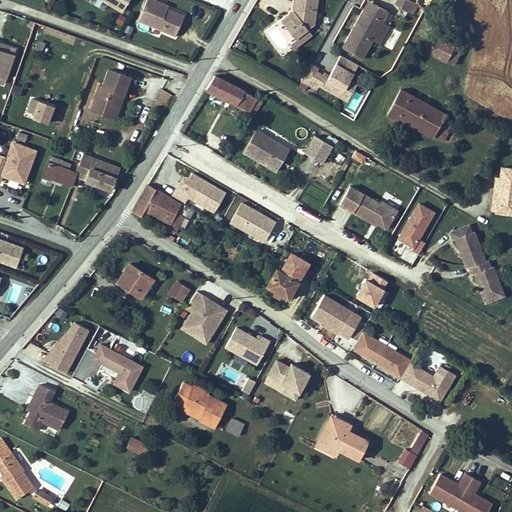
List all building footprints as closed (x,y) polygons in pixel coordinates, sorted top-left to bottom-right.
[(125,0),(106,0),(120,8),(125,0)] [(157,1),(154,0),(147,0),(138,21),(175,37),(184,16),(168,9),(156,4),(157,1)] [(314,25),(316,0),(295,0),(294,13),(283,22),(296,39),(314,25)] [(410,0),(409,0),(396,0),(394,3),(405,9),(410,0)] [(169,6),(157,1),(156,4),(168,9),(169,6)] [(265,1),(260,7),(270,15),(275,9),(265,1)] [(364,11),(372,15),(377,6),(369,1),(364,11)] [(390,12),(377,6),(372,15),(364,11),(355,26),(357,28),(355,31),(353,30),(343,47),(364,59),(374,40),(384,23),(390,12)] [(115,23),(121,25),(125,15),(118,13),(115,23)] [(138,22),(136,27),(147,32),(149,26),(138,22)] [(382,44),(391,27),(384,23),(374,40),(382,44)] [(443,39),(453,44),(455,39),(445,35),(443,39)] [(443,39),(442,38),(434,55),(453,65),(462,48),(453,44),(443,39)] [(37,40),(34,50),(42,52),(44,41),(37,40)] [(0,78),(10,50),(0,46),(0,78)] [(325,76),(320,86),(342,98),(352,81),(360,65),(342,56),(331,76),(330,79),(325,76)] [(311,65),(302,81),(311,86),(318,72),(320,69),(311,65)] [(100,112),(111,116),(120,92),(123,94),(129,76),(109,69),(103,86),(99,85),(93,101),(102,105),(100,112)] [(320,86),(325,76),(318,72),(311,86),(318,90),(320,86)] [(214,75),(206,89),(249,110),(256,98),(245,92),(244,91),(238,87),(214,75)] [(352,81),(342,98),(349,102),(358,84),(352,81)] [(387,114),(397,118),(408,96),(399,91),(387,114)] [(114,117),(123,94),(120,92),(111,116),(114,117)] [(445,114),(408,96),(397,118),(434,136),(445,114)] [(28,98),(24,109),(31,112),(30,116),(44,121),(49,105),(28,98)] [(255,113),(262,101),(256,98),(249,110),(250,111),(255,113)] [(100,112),(102,105),(93,101),(90,109),(100,112)] [(451,117),(454,112),(457,107),(454,105),(456,102),(453,101),(445,114),(451,117)] [(451,117),(445,114),(434,136),(442,141),(448,132),(450,133),(453,126),(456,120),(451,117)] [(456,120),(453,126),(458,128),(464,117),(459,115),(456,120)] [(118,132),(115,145),(122,146),(125,133),(118,132)] [(263,132),(250,154),(282,173),(295,151),(288,147),(282,149),(272,143),(271,137),(263,132)] [(216,140),(207,135),(202,144),(211,149),(216,140)] [(36,146),(12,138),(7,154),(0,152),(0,177),(0,178),(3,171),(24,178),(36,146)] [(325,142),(316,158),(333,168),(343,152),(325,142)] [(355,149),(350,157),(361,163),(366,155),(355,149)] [(42,175),(53,179),(57,167),(76,173),(71,185),(77,187),(80,179),(111,190),(120,167),(82,154),(77,167),(70,163),(49,156),(42,175)] [(166,154),(153,176),(159,180),(172,157),(166,154)] [(192,200),(198,188),(211,195),(217,182),(181,162),(169,186),(192,200)] [(53,179),(71,185),(76,173),(57,167),(53,179)] [(511,168),(502,167),(501,177),(500,185),(496,184),(493,211),(511,213),(511,168)] [(144,210),(173,224),(167,237),(172,240),(183,215),(176,212),(180,203),(148,184),(148,183),(132,210),(141,215),(144,210)] [(376,204),(347,187),(336,205),(353,214),(354,212),(361,216),(384,229),(395,210),(378,201),(376,204)] [(204,206),(211,195),(198,188),(192,200),(204,206)] [(263,241),(276,219),(240,199),(228,222),(263,241)] [(419,204),(400,239),(415,247),(435,213),(419,204)] [(74,221),(70,232),(78,235),(81,224),(74,221)] [(479,289),(484,302),(503,295),(492,265),(489,266),(487,259),(484,260),(473,231),(471,232),(468,224),(449,231),(452,239),(455,238),(459,250),(463,252),(461,255),(465,267),(468,266),(471,273),(473,272),(478,284),(481,286),(479,289)] [(399,242),(392,238),(389,243),(395,247),(399,242)] [(17,248),(0,242),(0,263),(10,267),(17,248)] [(228,247),(225,255),(233,259),(237,250),(228,247)] [(262,249),(255,261),(263,265),(270,254),(262,249)] [(275,290),(282,294),(288,298),(303,273),(281,260),(267,285),(275,290)] [(129,263),(117,280),(142,297),(153,279),(129,263)] [(373,305),(387,280),(368,269),(354,294),(373,305)] [(182,284),(176,281),(168,294),(174,297),(182,284)] [(188,288),(182,284),(174,297),(181,301),(188,288)] [(272,295),(280,299),(282,294),(275,290),(272,295)] [(225,309),(195,292),(184,308),(190,312),(179,328),(204,344),(225,309)] [(361,316),(322,294),(311,314),(348,337),(361,316)] [(58,307),(55,314),(64,318),(67,310),(58,307)] [(73,320),(42,359),(66,370),(89,329),(73,320)] [(260,341),(236,328),(225,348),(256,365),(269,342),(262,338),(260,341)] [(387,345),(363,330),(351,349),(376,364),(387,345)] [(143,364),(101,343),(93,357),(120,371),(114,381),(130,389),(143,364)] [(411,359),(387,345),(376,364),(400,378),(410,361),(411,359)] [(287,367),(276,361),(269,375),(288,385),(283,393),(296,400),(309,374),(289,362),(287,367)] [(436,377),(410,361),(400,378),(441,402),(457,376),(442,367),(436,377)] [(207,395),(192,387),(182,382),(173,401),(182,406),(200,415),(198,418),(215,426),(226,404),(207,395)] [(36,398),(30,410),(23,422),(37,429),(42,421),(58,429),(67,410),(48,401),(53,391),(38,384),(32,397),(36,398)] [(192,387),(207,395),(208,392),(193,384),(192,387)] [(26,408),(30,410),(36,398),(32,397),(26,408)] [(182,406),(180,409),(198,418),(200,415),(182,406)] [(284,410),(281,418),(291,422),(294,414),(284,410)] [(327,419),(346,430),(348,424),(330,415),(327,419)] [(238,435),(244,423),(232,418),(226,430),(238,435)] [(346,430),(327,419),(314,444),(326,450),(329,444),(337,448),(356,459),(366,440),(346,430)] [(422,428),(410,449),(417,453),(429,431),(422,428)] [(142,442),(131,436),(128,442),(139,448),(142,442)] [(0,438),(0,443),(7,454),(10,452),(0,438)] [(0,471),(2,474),(6,480),(4,482),(15,498),(32,486),(21,471),(22,470),(10,452),(7,454),(0,443),(0,471)] [(329,444),(326,450),(334,454),(337,448),(329,444)] [(417,453),(405,446),(398,459),(410,466),(417,453)] [(452,478),(440,472),(429,489),(465,511),(482,511),(489,501),(477,494),(476,497),(472,494),(471,491),(478,480),(465,471),(458,482),(454,483),(450,481),(452,478)] [(50,504),(53,493),(35,487),(32,498),(50,504)] [(62,499),(59,506),(66,509),(70,503),(62,499)]
